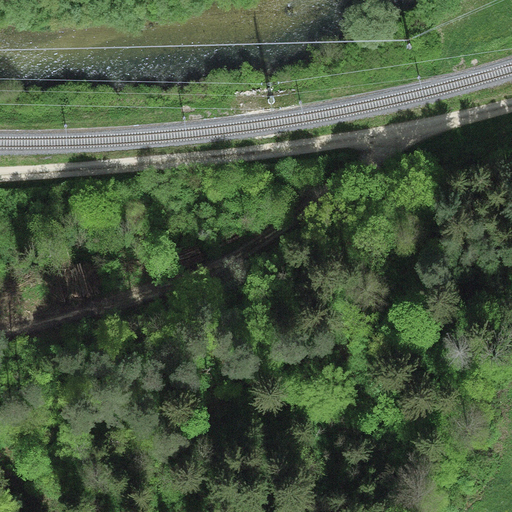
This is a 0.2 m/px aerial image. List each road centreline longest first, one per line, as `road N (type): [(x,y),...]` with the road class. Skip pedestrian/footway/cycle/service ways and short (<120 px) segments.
road 1 (track): [(0,173),(413,131),(511,101)]
road 2 (track): [(0,324),(223,259),(413,131)]
